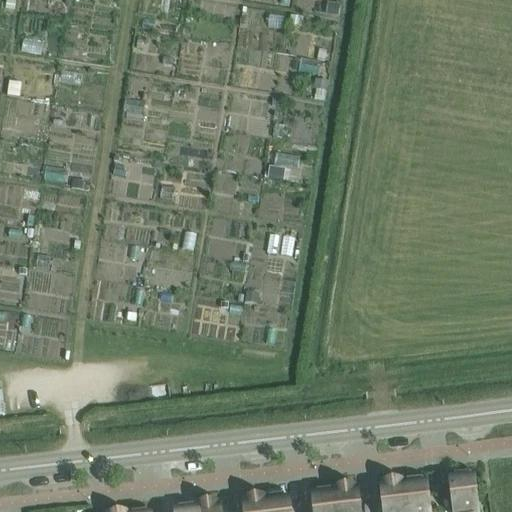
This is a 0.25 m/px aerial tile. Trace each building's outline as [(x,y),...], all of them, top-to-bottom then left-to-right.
[(331,4),(329,16),(337,17),(339,5),(331,4)] [(300,167),(302,155),(272,151),(270,163),(300,167)] [(47,177),(68,178),(69,166),(48,164),(47,177)] [(246,292),(245,303),(256,305),(258,294),(246,292)] [(476,511),(472,476),(449,479),(452,511),(476,511)] [(428,511),(425,482),(403,484),(406,511),(428,511)] [(406,511),(403,484),(403,483),(381,486),(381,487),(383,511),(406,511)] [(334,492),(336,511),(359,511),(356,490),(355,489),(334,492)] [(336,511),(334,492),(312,495),(313,511),(336,511)] [(289,511),(288,498),(265,500),(266,511),(289,511)] [(266,511),(265,500),(244,502),(244,503),(243,503),(244,511),(266,511)]
